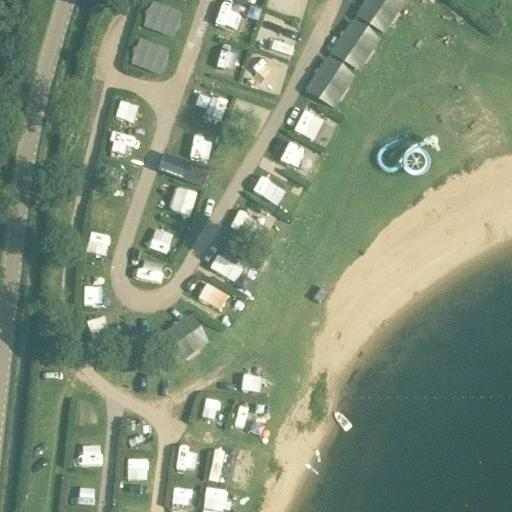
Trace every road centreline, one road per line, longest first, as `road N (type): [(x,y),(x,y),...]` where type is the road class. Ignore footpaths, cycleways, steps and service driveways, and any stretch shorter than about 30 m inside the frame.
road 1 (residential): [(175,95),(118,270),(126,296),(162,301),(283,107),(335,0)]
road 2 (unclassified): [(0,369),(33,119),(66,0)]
road 3 (residential): [(110,74),(81,187),(66,310),(76,354),(116,395)]
